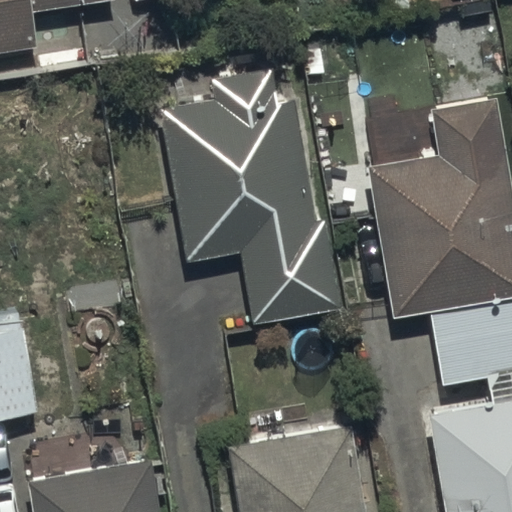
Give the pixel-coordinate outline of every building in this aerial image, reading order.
[(0,0),(0,30),(31,25),(27,0),(0,0)] [(206,79),(155,88),(178,242),(230,234),(240,301),(330,288),(310,156),(304,156),(292,76),(270,80),(266,50),(203,59),(206,79)] [(358,140),(359,143),(384,297),(511,276),(511,206),(497,117),(358,140)] [(485,385),(425,395),(445,511),(511,511),(511,280),(426,296),(437,365),(480,357),(485,385)] [(0,398),(33,393),(19,310),(0,313),(0,398)] [(367,511),(352,406),(222,426),(235,511),(367,511)] [(74,452),(71,431),(27,438),(30,459),(18,461),(26,511),(147,511),(135,442),(74,452)]
